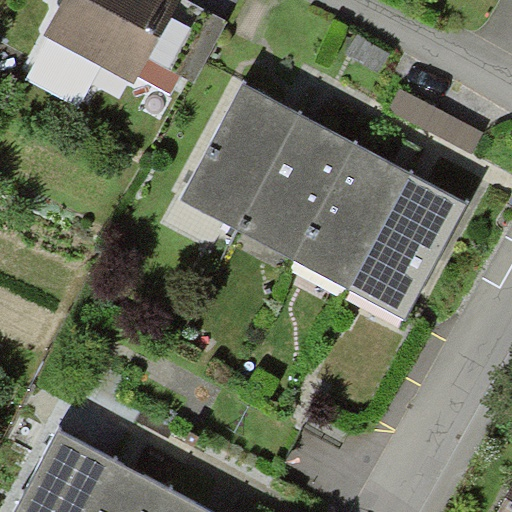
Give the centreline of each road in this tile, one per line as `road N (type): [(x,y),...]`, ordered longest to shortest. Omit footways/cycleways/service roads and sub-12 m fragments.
road 1 (residential): [(381,511),(511,276)]
road 2 (residential): [(338,0),(511,92)]
